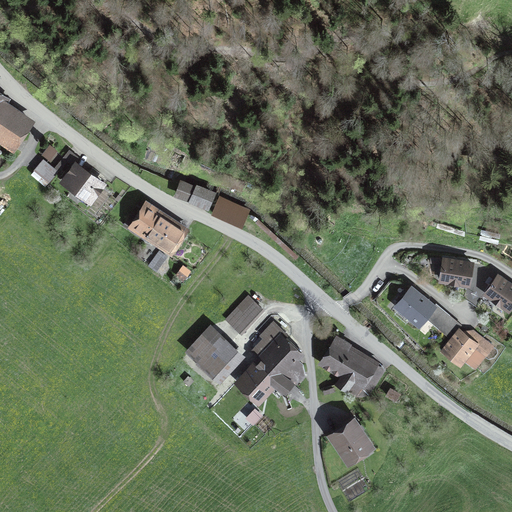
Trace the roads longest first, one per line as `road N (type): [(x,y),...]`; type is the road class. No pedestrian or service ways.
road 1 (track): [(511,54),(453,80),(415,82),(357,38),(284,58),(180,44),(101,0)]
road 2 (unclassified): [(0,75),(147,190),(252,242),(335,309)]
road 3 (track): [(331,511),(321,491),(303,318),(317,293)]
road 4 (unclassified): [(335,309),(435,395),(511,445)]
road 5 (residential): [(511,274),(465,252),(408,246),(379,262)]
